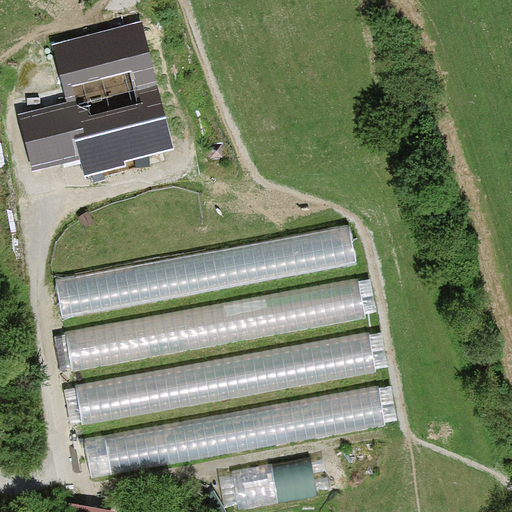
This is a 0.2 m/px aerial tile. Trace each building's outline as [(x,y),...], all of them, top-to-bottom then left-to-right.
[(172,147),(141,24),(54,46),(69,104),(21,116),(34,169),(81,157),(86,174),(124,164),(122,159),(172,147)] [(355,225),(58,274),(65,315),(362,265),(355,225)] [(374,281),(61,329),(67,369),(380,321),(374,281)] [(71,421),(392,377),(386,337),(65,382),(71,421)] [(396,389),(88,435),(94,472),(401,426),(396,389)] [(315,457),(233,470),(239,508),(321,495),(315,457)] [(76,498),(72,511),(119,511),(120,509),(76,498)]
